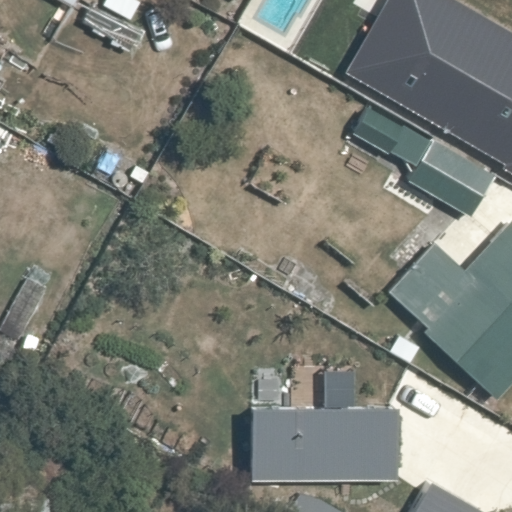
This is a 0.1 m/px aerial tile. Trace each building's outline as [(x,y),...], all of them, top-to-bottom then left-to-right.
[(138,0),(87,0),(76,22),(116,43),(138,0)] [(511,32),(454,0),(387,0),(347,71),(505,161),(502,165),(511,170),(511,32)] [(403,124),(368,105),(354,130),(390,149),(403,124)] [(139,165),(90,136),(69,172),(118,201),(139,165)] [(436,137),(411,180),(472,216),(497,172),(436,137)] [(511,381),(511,217),(466,267),(436,240),(391,290),(429,324),(424,330),(498,397),(511,381)] [(215,346),(241,365),(285,307),(259,288),(215,346)] [(252,475),(397,476),(398,404),(253,403),(252,475)] [(479,511),(481,509),(430,479),(410,511),(479,511)] [(4,496),(5,511),(53,511),(52,492),(4,496)]
